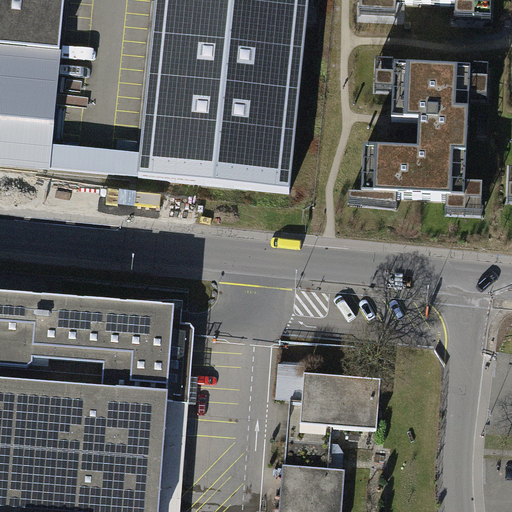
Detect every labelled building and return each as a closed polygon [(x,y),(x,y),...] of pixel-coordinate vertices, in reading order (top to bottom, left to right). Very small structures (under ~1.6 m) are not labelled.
[(0,0),(0,174),(50,179),(136,175),(139,152),(53,145),(66,0),(0,0)] [(155,0),(139,152),(136,175),(298,193),(320,0),(155,0)] [(354,0),(354,6),(456,12),(456,0),(354,0)] [(410,160),(354,156),(351,204),(453,211),(461,85),(389,80),(386,130),(412,131),(410,160)] [(163,511),(177,331),(0,317),(0,511),(163,511)] [(381,384),(303,379),(301,408),(300,430),(332,433),(377,436),(381,384)] [(300,430),(301,408),(290,407),(282,511),(343,511),(346,479),(329,477),(332,433),(300,430)]
